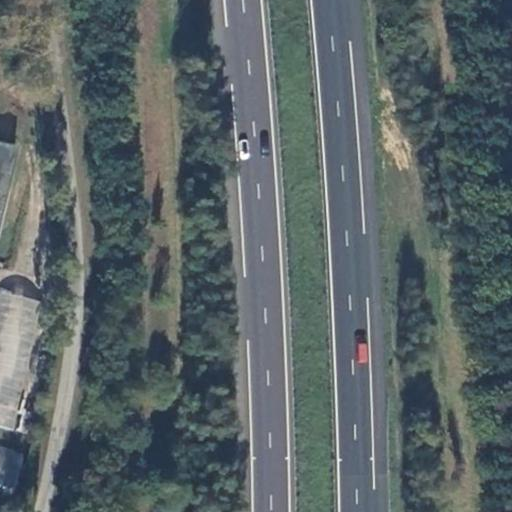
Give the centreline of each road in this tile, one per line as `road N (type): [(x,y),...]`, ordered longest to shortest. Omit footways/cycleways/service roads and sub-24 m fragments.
road 1 (unclassified): [(41,0),(79,326),(39,511)]
road 2 (trunk): [(246,0),(275,511)]
road 3 (trunk): [(359,511),(331,0)]
